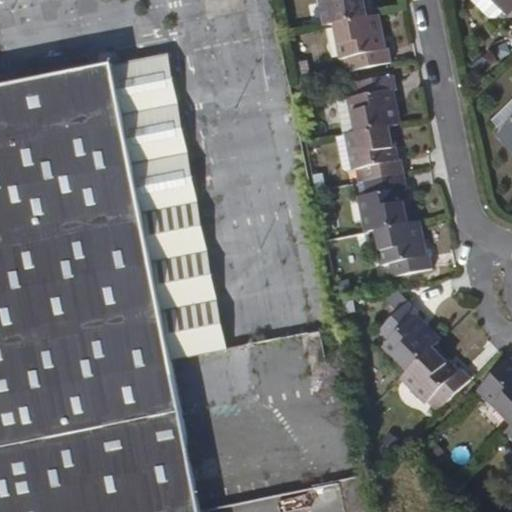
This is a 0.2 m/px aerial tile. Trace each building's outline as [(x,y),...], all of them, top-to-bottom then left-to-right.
[(307,0),(311,21),(320,20),(351,13),(348,0),(307,0)] [(474,0),(487,12),(499,0),(474,0)] [(351,13),(320,20),(327,54),(335,53),(337,66),(377,58),(374,43),(367,44),(361,11),(351,13)] [(98,65),(0,85),(0,461),(175,427),(98,65)] [(337,92),(343,127),(376,121),(384,118),(377,85),(383,83),(380,70),(340,78),(342,91),(337,92)] [(511,105),(486,132),(511,157),(511,105)] [(383,157),(376,121),(343,127),(336,128),(343,166),(349,165),(352,178),(391,169),(388,155),(383,157)] [(349,193),(355,226),(364,225),(395,218),(389,185),(394,184),(391,169),(352,178),(351,178),(354,191),(349,193)] [(410,250),(404,216),(395,218),(364,225),(371,260),(377,259),(380,273),(419,264),(416,250),(410,250)] [(421,343),(428,336),(405,312),(408,309),(398,298),(369,327),(378,336),(375,340),(399,365),(421,343)] [(305,337),(304,361),(322,362),(324,338),(305,337)] [(250,352),(262,402),(312,390),(300,340),(250,352)] [(445,366),(421,343),(399,365),(393,371),(417,395),(421,391),(431,401),(459,371),(449,362),(445,366)] [(511,368),(495,352),(467,381),(504,417),(511,408),(511,368)] [(511,408),(504,417),(499,422),(511,435),(511,408)] [(192,511),(175,427),(0,461),(0,511),(192,511)]
